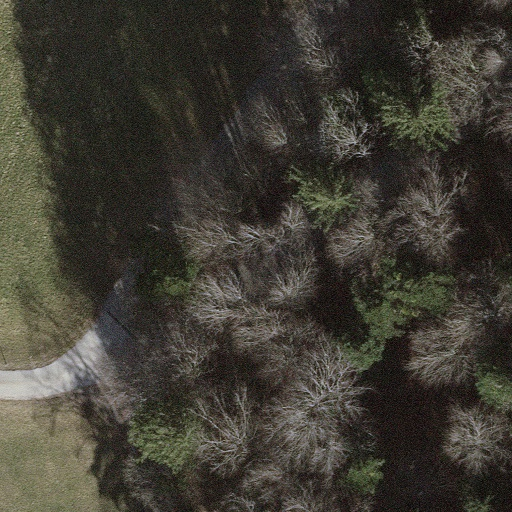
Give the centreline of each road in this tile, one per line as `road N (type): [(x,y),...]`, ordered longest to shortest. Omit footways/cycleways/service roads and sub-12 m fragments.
road 1 (track): [(57,381),(296,255),(511,94)]
road 2 (unclassified): [(0,379),(57,381),(104,337),(337,0)]
